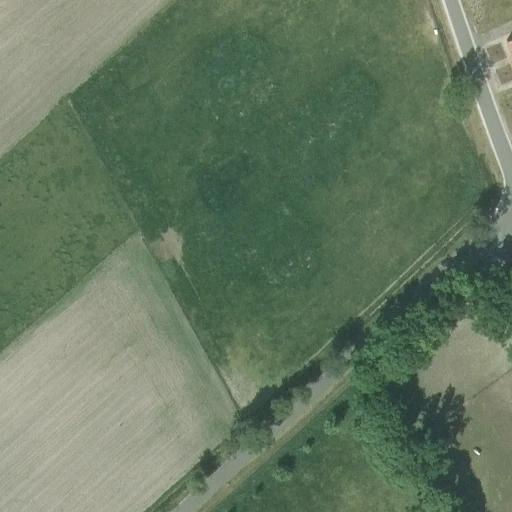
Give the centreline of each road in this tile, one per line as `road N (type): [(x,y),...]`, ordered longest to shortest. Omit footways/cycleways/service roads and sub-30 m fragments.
road 1 (unclassified): [(181,511),(488,235)]
road 2 (unclassified): [(511,174),(453,0)]
